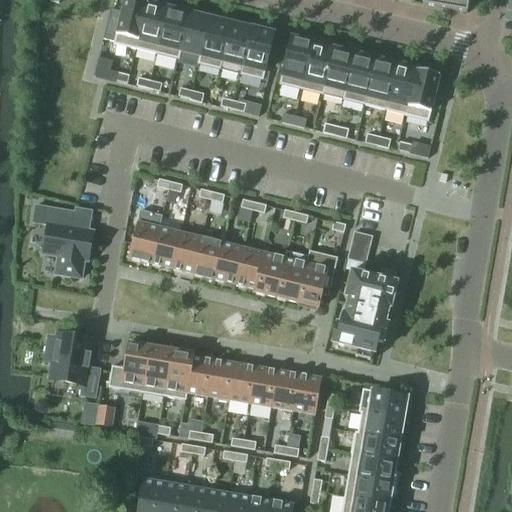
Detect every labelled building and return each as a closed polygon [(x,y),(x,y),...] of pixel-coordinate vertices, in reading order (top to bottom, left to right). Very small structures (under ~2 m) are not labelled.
[(147,6),(125,0),(122,12),(111,10),(104,40),(114,43),(113,46),(136,52),(147,6)] [(424,0),(423,8),(467,16),(469,0),(424,0)] [(148,6),(147,6),(136,52),(137,52),(157,57),(168,11),(148,6)] [(177,62),(189,16),(168,11),(157,57),(177,62)] [(199,67),(210,22),(189,16),(177,62),(179,62),(181,53),(199,57),(197,67),(199,67)] [(219,72),(230,27),(210,22),(199,67),(219,72)] [(240,77),(251,32),(230,27),(219,72),(221,72),(223,63),(241,68),(239,77),(240,77)] [(274,37),(251,32),(240,77),(263,83),(274,37)] [(312,47),(290,42),(279,87),(301,92),(312,47)] [(333,52),(312,47),(301,92),(324,98),(326,88),(325,88),(333,52)] [(333,52),(325,88),(326,88),(345,93),(355,57),(333,52)] [(375,62),(355,57),(345,93),(343,103),(364,108),(375,62)] [(375,62),(364,108),(385,113),(396,67),(375,62)] [(396,67),(385,113),(405,118),(406,118),(417,72),(416,72),(396,67)] [(417,72),(406,118),(428,124),(440,78),(417,72)] [(127,86),(129,78),(117,75),(115,83),(127,86)] [(148,91),(150,83),(138,81),(136,89),(148,91)] [(160,94),(162,86),(150,83),(148,91),(160,94)] [(190,102),(192,94),(180,91),(178,99),(190,102)] [(202,105),(204,97),(192,94),(190,102),(202,105)] [(232,112),(234,104),(222,101),(220,109),(232,112)] [(246,107),(234,104),(232,112),(244,115),(246,107)] [(293,127),(295,119),(283,116),(281,124),(293,127)] [(306,122),(295,119),(293,127),(304,130),(306,122)] [(337,129),(325,126),(323,134),(335,137),(337,129)] [(346,140),(348,132),(337,129),(335,137),(346,140)] [(377,147),(379,139),(367,137),(365,145),(377,147)] [(388,150),(390,142),(379,139),(377,147),(388,150)] [(409,156),(411,148),(399,145),(398,153),(409,156)] [(447,177),(440,175),(439,183),(446,185),(447,177)] [(169,192),(171,185),(159,182),(157,189),(169,192)] [(171,185),(169,192),(180,195),(182,187),(171,185)] [(211,203),(212,195),(201,192),(199,200),(211,203)] [(212,195),(211,203),(222,205),(224,198),(212,195)] [(253,213),(254,205),(243,202),(241,210),(253,213)] [(254,205),(253,213),(264,216),(266,208),(254,205)] [(75,215),(35,208),(32,225),(47,228),(43,251),(59,254),(55,277),(81,281),(84,263),(88,264),(93,234),(72,231),(75,215)] [(294,223),(296,215),(285,213),(283,220),(294,223)] [(296,215),(294,223),(306,226),(308,218),(296,215)] [(150,266),(159,230),(137,225),(128,261),(150,266)] [(344,235),(346,228),(334,225),(332,232),(344,235)] [(171,271),(180,235),(159,230),(150,266),(171,271)] [(374,239),(356,234),(349,262),(367,265),(374,239)] [(180,235),(171,271),(192,276),(201,240),(180,235)] [(213,282),(222,246),(201,240),(192,276),(213,282)] [(222,246),(213,282),(234,287),(243,251),(222,246)] [(255,292),(264,256),(243,251),(234,287),(254,292),(255,292)] [(306,266),(297,305),(308,309),(307,311),(316,313),(316,311),(319,311),(322,298),(328,301),(339,260),(310,253),(308,260),(306,266)] [(255,292),(254,292),(253,295),(276,300),(285,261),(264,256),(255,292)] [(297,305),(306,266),(285,261),(276,300),(297,305)] [(333,347),(373,357),(376,344),(382,345),(387,325),(385,324),(388,311),(390,312),(397,285),(351,274),(344,300),(348,301),(341,327),(338,326),(333,347)] [(57,340),(48,339),(44,364),(53,366),(50,382),(82,387),(80,398),(95,400),(99,372),(88,370),(90,356),(89,356),(91,343),(58,337),(57,340)] [(142,396),(150,349),(138,347),(139,344),(130,343),(130,345),(128,345),(123,370),(112,368),(108,390),(142,396)] [(150,349),(142,396),(164,399),(171,352),(160,350),(160,348),(152,347),(151,349),(150,349)] [(171,352),(164,399),(186,403),(187,396),(186,396),(192,359),(194,359),(194,356),(181,354),(181,352),(173,350),(172,353),(171,352)] [(207,399),(214,363),(194,359),(192,359),(186,396),(187,396),(207,399)] [(214,363),(207,399),(229,403),(235,366),(214,363)] [(235,366),(229,403),(250,407),(256,370),(235,366)] [(256,370),(250,407),(271,410),(277,374),(256,370)] [(277,374),(271,410),(292,414),(299,377),(277,374)] [(299,377),(292,414),(315,418),(321,381),(299,377)] [(407,400),(362,392),(359,414),(361,414),(403,422),(407,400)] [(326,409),(334,410),(336,398),(328,397),(326,409)] [(114,411),(99,409),(96,427),(110,430),(114,411)] [(334,410),(326,409),(324,420),(332,422),(334,410)] [(403,422),(361,414),(357,436),(399,443),(403,422)] [(78,427),(54,424),(51,439),(75,443),(78,427)] [(138,425),(136,436),(145,437),(147,426),(138,425)] [(159,428),(157,436),(169,438),(170,430),(159,428)] [(200,443),(201,436),(189,434),(188,441),(200,443)] [(201,436),(200,443),(212,445),(213,438),(201,436)] [(357,436),(355,436),(351,457),(396,464),(399,443),(357,436)] [(151,449),(152,441),(140,439),(139,447),(151,449)] [(319,451),(327,453),(329,441),(321,439),(319,451)] [(242,451),(244,443),(232,441),(231,449),(242,451)] [(244,443),(242,451),(254,453),(256,445),(244,443)] [(192,456),(193,448),(181,446),(180,454),(192,456)] [(193,448),(192,456),(204,458),(205,450),(193,448)] [(285,458),(286,450),(274,448),(273,456),(285,458)] [(286,450),(285,458),(297,460),(298,452),(286,450)] [(327,453),(319,451),(317,463),(325,464),(327,453)] [(234,464),(236,456),(224,454),(222,462),(234,464)] [(236,456),(234,464),(246,466),(247,458),(236,456)] [(394,475),(396,464),(351,457),(347,478),(396,486),(398,475),(394,475)] [(277,471),(278,463),(266,461),(265,469),(277,471)] [(278,463),(277,471),(289,473),(290,465),(278,463)] [(396,486),(347,478),(344,499),(389,507),(390,497),(394,497),(396,486)] [(160,511),(165,486),(142,482),(137,511),(160,511)] [(312,494),(320,495),(322,483),(314,482),(312,494)] [(165,486),(160,511),(182,511),(186,489),(165,486)] [(204,511),(207,493),(186,489),(182,511),(204,511)] [(207,493),(204,511),(226,511),(229,497),(207,493)] [(320,495),(312,494),(310,506),(318,507),(320,495)] [(247,511),(250,500),(229,497),(226,511),(247,511)] [(387,511),(389,507),(344,499),(341,511),(387,511)] [(250,500),(247,511),(269,511),(271,504),(250,500)]
